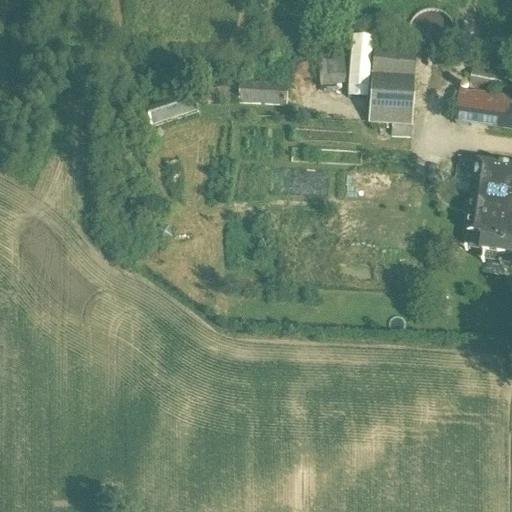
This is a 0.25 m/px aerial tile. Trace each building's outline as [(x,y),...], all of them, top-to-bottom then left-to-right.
[(452,35),(452,34),(450,26),(448,22),(444,18),(438,14),(433,12),(428,12),(423,13),(419,14),(413,19),(410,22),(408,26),(407,35),(408,42),(410,47),(413,50),(419,55),(423,56),(428,57),(434,56),(437,55),(444,51),(447,47),(450,43),(452,35)] [(370,77),(370,82),(369,105),(368,125),(391,127),(390,138),(410,139),(414,80),(414,56),(372,52),(372,77),(370,77)] [(317,58),(320,88),(346,86),(343,56),(317,58)] [(469,93),(511,99),(511,86),(471,78),(469,93)] [(237,106),(286,108),(286,87),(238,85),(237,106)] [(511,99),(469,93),(459,92),(455,124),(511,133),(511,99)] [(144,110),(149,130),(197,114),(191,95),(144,110)] [(472,197),(511,202),(511,166),(477,162),(472,197)] [(511,202),(472,197),(467,236),(485,238),(483,254),(511,258),(511,202)] [(507,271),(507,258),(493,259),(493,272),(507,271)]
